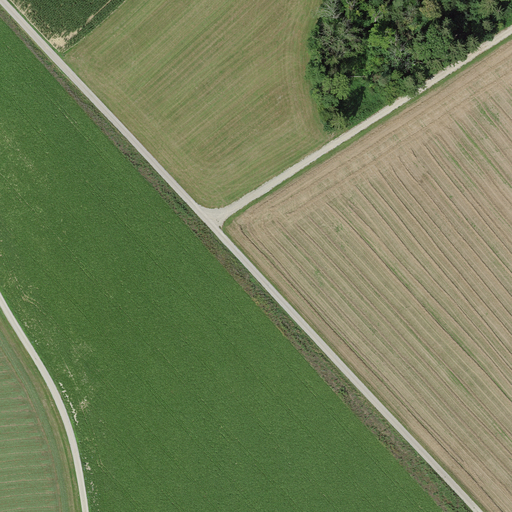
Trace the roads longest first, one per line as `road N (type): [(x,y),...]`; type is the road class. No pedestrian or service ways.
road 1 (track): [(3,0),(233,236),(480,511)]
road 2 (track): [(511,30),(212,222)]
road 3 (track): [(86,511),(60,401),(0,295)]
